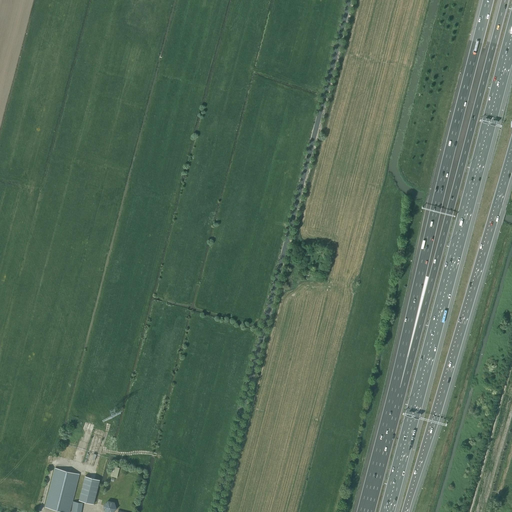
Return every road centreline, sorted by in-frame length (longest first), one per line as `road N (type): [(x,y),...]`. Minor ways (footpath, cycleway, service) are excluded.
road 1 (unclassified): [(216,511),(350,0)]
road 2 (motorway): [(387,511),(511,35)]
road 3 (motorway): [(505,0),(398,387)]
road 4 (motorway): [(488,0),(398,387)]
road 5 (motorway): [(405,511),(511,144)]
road 6 (motorway): [(398,387),(365,511)]
